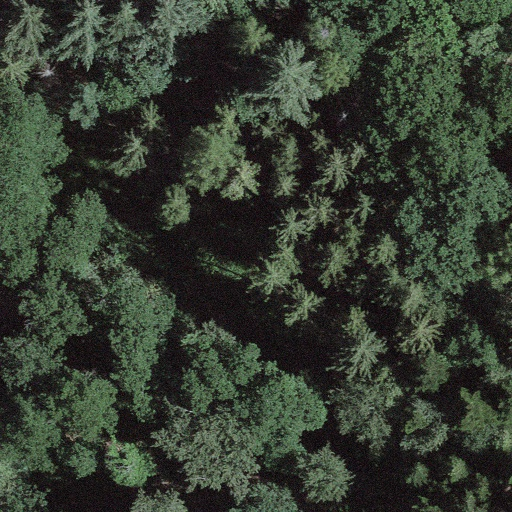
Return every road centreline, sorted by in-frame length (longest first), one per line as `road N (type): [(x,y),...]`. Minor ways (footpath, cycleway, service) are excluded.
road 1 (track): [(0,107),(82,155),(203,291),(354,410),(392,469),(397,511)]
road 2 (track): [(330,0),(370,56),(417,149),(463,284),(503,511)]
